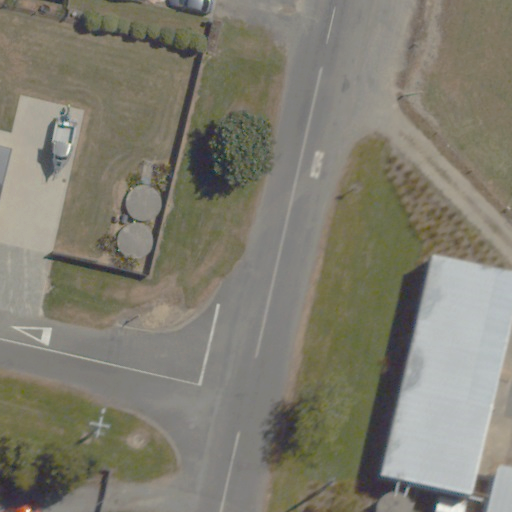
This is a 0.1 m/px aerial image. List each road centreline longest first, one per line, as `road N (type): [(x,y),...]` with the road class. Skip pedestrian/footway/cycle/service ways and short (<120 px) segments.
road 1 (residential): [(247,397),(338,0)]
road 2 (residential): [(0,340),(247,397)]
